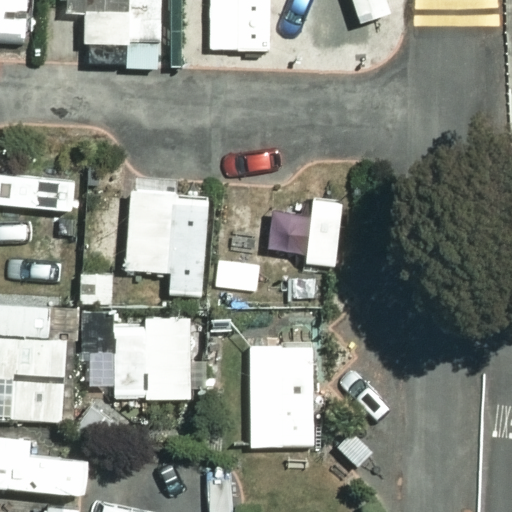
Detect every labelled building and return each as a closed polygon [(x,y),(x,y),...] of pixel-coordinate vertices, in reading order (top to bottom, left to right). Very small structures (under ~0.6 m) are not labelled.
[(0,0),(0,36),(18,37),(20,0),(0,0)] [(83,2),(82,55),(121,56),(121,61),(155,61),(155,0),(124,0),(125,3),(83,2)] [(207,0),(208,45),(265,45),(265,0),(207,0)] [(35,153),(22,274),(54,277),(66,156),(35,153)] [(88,161),(87,180),(96,180),(97,161),(88,161)] [(285,267),(284,284),(317,286),(320,235),(326,233),(327,207),(322,203),(323,183),(261,179),(257,266),(285,267)] [(168,287),(197,289),(202,193),(169,192),(170,184),(125,182),(121,263),(169,265),(168,287)] [(207,287),(236,289),(239,258),(209,256),(207,287)] [(77,297),(108,297),(108,267),(77,267),(77,297)] [(0,410),(57,413),(61,331),(42,330),(43,299),(0,297),(0,410)] [(110,304),(75,303),(74,345),(109,345),(109,389),(184,391),(184,381),(202,381),(203,352),(186,351),(187,311),(140,310),(140,319),(110,318),(110,304)] [(248,340),(249,437),(308,437),(306,340),(248,340)] [(87,399),(71,421),(98,439),(113,417),(87,399)] [(0,476),(73,484),(77,450),(23,445),(24,431),(0,428),(0,476)] [(43,499),(42,511),(73,511),(74,502),(43,499)]
